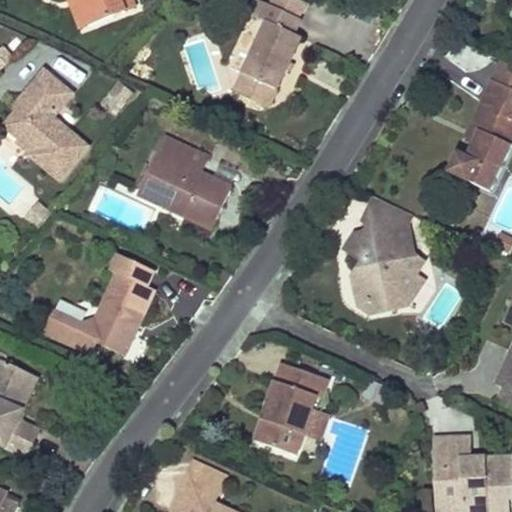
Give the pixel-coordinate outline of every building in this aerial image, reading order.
[(89,28),(78,0),(69,0),(82,31),(89,28)] [(121,0),(78,0),(89,28),(127,14),(121,0)] [(136,10),(132,0),(121,0),(127,14),(136,10)] [(260,21),(268,5),(256,0),(249,16),(260,21)] [(298,19),(305,5),(293,0),(273,0),(271,7),(298,19)] [(277,91),(302,39),(295,36),(302,21),(298,19),(271,7),(268,5),(260,21),(267,24),(243,75),(244,75),(277,91)] [(0,71),(14,58),(5,49),(0,53),(0,71)] [(511,90),(511,67),(503,63),(494,82),(511,90)] [(89,148),(54,118),(73,95),(46,73),(26,97),(30,100),(18,114),(7,127),(22,139),(38,152),(34,157),(62,180),(89,148)] [(277,91),(244,75),(237,92),(269,107),(277,91)] [(491,193),(511,147),(511,90),(494,82),(493,82),(471,128),(480,132),(475,143),(468,158),(459,154),(450,174),(491,193)] [(124,104),(132,94),(119,83),(110,94),(124,104)] [(18,114),(30,100),(26,97),(14,111),(18,114)] [(475,143),(480,132),(471,128),(466,139),(475,143)] [(215,226),(233,188),(202,174),(192,169),(200,153),(165,138),(138,196),(146,199),(173,212),(184,217),(187,213),(215,226)] [(38,152),(22,139),(18,143),(34,157),(38,152)] [(202,174),(210,158),(200,153),(192,169),(202,174)] [(424,281),(416,276),(425,263),(414,256),(408,225),(412,215),(374,198),(363,224),(368,227),(364,233),(355,235),(345,250),(363,262),(353,277),(356,295),(370,304),(398,299),(408,306),(424,281)] [(39,229),(51,215),(39,204),(26,218),(39,229)] [(215,226),(187,213),(184,217),(214,230),(215,226)] [(364,233),(368,227),(363,224),(355,235),(364,233)] [(511,249),(511,237),(503,233),(496,248),(509,254),(511,249)] [(125,358),(156,292),(147,288),(154,272),(120,257),(112,273),(117,276),(96,322),(83,327),(54,314),(44,334),(91,356),(97,345),(125,358)] [(224,288),(232,276),(223,270),(215,283),(224,288)] [(371,314),(408,306),(398,299),(370,304),(356,295),(359,306),(371,314)] [(511,302),(503,321),(511,325),(511,350),(511,351),(511,350),(511,365),(502,388),(503,389),(511,392),(511,302)] [(502,388),(511,365),(511,350),(511,351),(495,386),(502,388)] [(39,431),(19,422),(13,419),(26,392),(15,387),(22,371),(0,360),(0,445),(26,458),(39,431)] [(304,436),(313,411),(317,398),(323,400),(329,380),(283,365),(267,415),(271,416),(269,422),(264,421),(257,443),(297,456),(304,436)] [(19,422),(39,379),(22,371),(15,387),(26,392),(13,419),(19,422)] [(382,405),(389,391),(372,382),(365,397),(382,405)] [(511,392),(503,389),(496,403),(511,410),(511,392)] [(321,441),(330,416),(313,411),(304,436),(321,441)] [(511,497),(511,456),(484,458),(484,468),(472,469),(472,459),(457,459),(457,437),(436,438),(438,505),(464,504),(464,511),(509,511),(509,498),(511,497)] [(472,459),(471,437),(457,437),(457,459),(472,459)] [(484,468),(484,458),(472,459),(472,469),(484,468)] [(220,490),(226,476),(196,463),(190,477),(220,490)] [(231,511),(214,504),(220,490),(190,477),(174,511),(231,511)] [(54,498),(59,487),(41,478),(36,489),(54,498)] [(0,511),(17,511),(20,508),(18,507),(6,501),(9,495),(0,491),(0,511)] [(18,507),(21,501),(9,495),(6,501),(18,507)]
